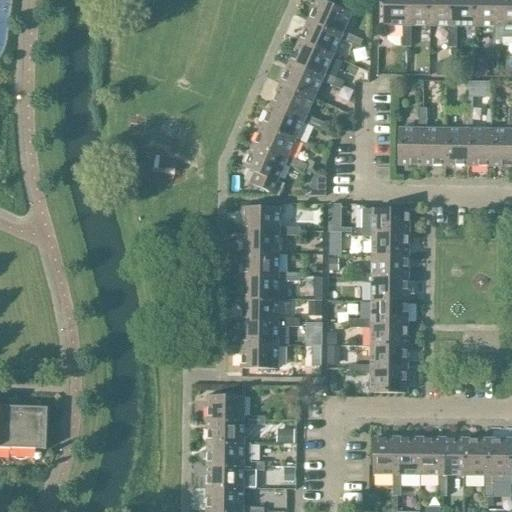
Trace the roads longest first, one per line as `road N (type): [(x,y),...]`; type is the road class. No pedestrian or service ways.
road 1 (residential): [(332,501),(335,409),(511,412)]
road 2 (residential): [(365,84),(364,194),(511,196)]
